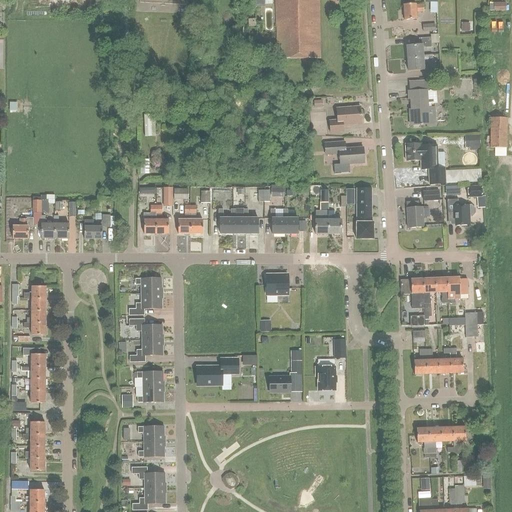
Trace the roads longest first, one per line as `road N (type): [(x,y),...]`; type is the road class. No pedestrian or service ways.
road 1 (residential): [(394,258),(376,0)]
road 2 (residential): [(67,511),(68,259)]
road 3 (residential): [(180,409),(399,406)]
road 4 (residential): [(352,260),(178,259)]
road 5 (residential): [(399,402),(391,340),(364,339),(354,326),(352,260)]
road 6 (residential): [(180,409),(178,259)]
